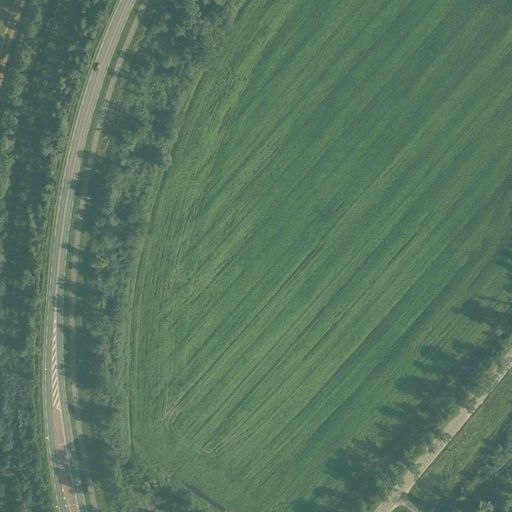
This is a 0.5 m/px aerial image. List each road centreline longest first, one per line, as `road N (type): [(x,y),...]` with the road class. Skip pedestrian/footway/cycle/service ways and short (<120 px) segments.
road 1 (secondary): [(72,500),(54,375),(60,240),(86,105),(127,0)]
road 2 (tertiary): [(376,511),(511,351)]
